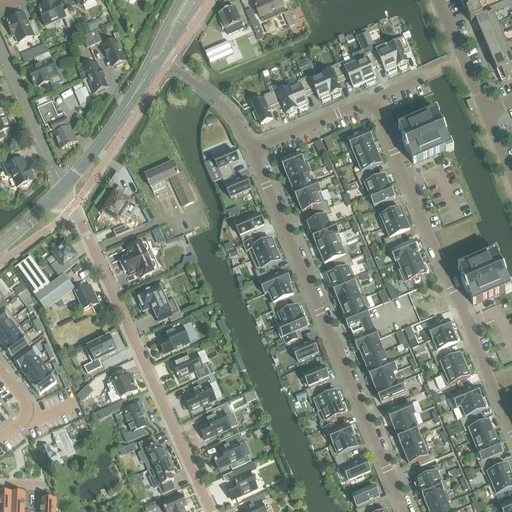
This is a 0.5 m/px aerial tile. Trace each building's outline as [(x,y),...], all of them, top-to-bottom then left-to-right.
[(286,14),(283,8),(279,0),(271,0),(255,7),(260,18),(263,17),(265,23),(283,15),(286,14)] [(479,10),(494,3),(493,0),(460,0),(470,23),(475,21),(482,18),(479,10)] [(76,25),(69,9),(63,12),(58,3),(55,4),(54,1),(41,7),(42,10),(39,12),(41,16),(40,18),(41,22),(43,22),(46,27),(63,19),(67,28),(76,25)] [(243,29),(234,8),(218,15),(222,23),(220,25),(222,30),(225,30),(228,36),(243,29)] [(264,39),(251,10),(246,13),(255,35),(259,42),(264,39)] [(286,14),(283,15),(289,28),(295,25),(290,12),(286,14)] [(498,23),(494,13),(492,14),(489,15),(482,18),(475,21),(480,31),(498,23)] [(41,36),(34,21),(28,24),(24,14),(8,21),(9,23),(7,24),(8,27),(8,29),(9,33),(11,34),(13,37),(15,36),(18,44),(33,37),(34,39),(41,36)] [(502,33),(498,23),(480,31),(484,41),(502,33)] [(102,43),(97,32),(90,35),(95,46),(102,43)] [(506,43),(504,38),(502,33),(484,41),(488,51),(506,43)] [(95,46),(90,35),(82,38),(87,49),(95,46)] [(388,46),(387,47),(397,69),(398,68),(399,71),(407,68),(406,65),(408,64),(403,52),(408,50),(403,38),(397,41),(398,45),(389,49),(388,46)] [(137,57),(133,48),(135,47),(131,39),(124,42),(131,60),(137,57)] [(126,62),(116,42),(103,47),(105,50),(104,51),(108,59),(112,68),(116,67),(117,68),(123,65),(122,64),(126,62)] [(511,53),(506,43),(488,51),(492,61),(511,53)] [(377,49),(370,52),(372,56),(375,64),(381,62),(382,66),(386,74),(388,73),(389,76),(397,72),(395,70),(397,69),(387,47),(377,51),(377,49)] [(44,48),(38,51),(40,57),(46,54),(44,48)] [(365,58),(355,62),(364,85),(366,84),(367,87),(375,83),(374,81),(375,80),(371,70),(366,58),(372,56),(370,52),(363,55),(365,58)] [(37,67),(28,71),(31,77),(30,79),(31,83),(33,84),(35,87),(37,86),(38,88),(50,83),(52,88),(63,83),(59,75),(57,76),(51,62),(53,61),(49,53),(48,53),(46,54),(40,57),(34,59),(37,67)] [(511,56),(511,54),(511,53),(492,61),(496,71),(511,64),(511,56)] [(344,63),(337,66),(342,78),(348,76),(353,89),(364,85),(355,62),(345,67),(344,63)] [(511,78),(511,64),(496,71),(501,83),(511,78)] [(104,80),(105,79),(101,71),(100,71),(97,65),(84,71),(95,95),(98,93),(99,95),(105,92),(104,91),(108,89),(104,80)] [(331,71),(321,75),(331,97),(332,97),(333,99),(341,96),(340,93),(342,93),(336,80),(342,78),(337,66),(330,69),(331,71)] [(311,77),(304,80),(309,93),(310,93),(310,92),(315,90),(319,102),(321,101),(323,104),(330,100),(329,98),(331,97),(321,75),(311,79),(311,77)] [(288,89),(297,111),(299,111),(300,113),(308,110),(306,107),(308,106),(303,95),(308,93),(309,94),(309,93),(304,80),(297,83),(298,85),(288,89)] [(277,91),(271,94),(276,107),(277,107),(276,106),(281,104),(286,116),(288,115),(289,118),(297,115),(296,112),(297,111),(288,89),(282,92),(278,93),(277,91)] [(265,99),(251,104),(255,113),(252,114),(256,122),(258,120),(261,127),(273,122),(269,113),(272,112),(270,109),(275,107),(276,108),(276,107),(271,94),(264,97),(265,99)] [(70,127),(66,118),(59,121),(48,97),(35,103),(46,127),(50,125),(54,134),(54,135),(61,151),(77,144),(70,127)] [(475,108),(472,101),(467,103),(470,110),(475,108)] [(0,140),(5,138),(3,133),(12,129),(3,107),(0,108),(0,140)] [(430,116),(398,129),(403,142),(407,140),(412,152),(408,153),(414,166),(445,152),(452,150),(449,145),(438,118),(436,113),(430,116)] [(368,133),(360,136),(359,133),(354,135),(355,138),(346,142),(350,153),(373,144),(368,133)] [(335,150),(330,138),(323,140),(329,152),(335,150)] [(326,153),(321,141),(314,144),(319,156),(326,153)] [(373,144),(350,153),(355,164),(377,154),(373,144)] [(218,170),(209,174),(213,185),(222,180),(234,175),(231,169),(230,167),(239,163),(234,152),(228,154),(227,152),(219,155),(220,158),(214,160),(218,170)] [(377,154),(355,164),(357,163),(362,174),(382,165),(377,154)] [(34,180),(30,171),(29,168),(26,169),(22,160),(16,163),(12,155),(0,161),(0,166),(5,178),(9,179),(13,178),(17,189),(21,187),(24,188),(27,186),(28,184),(32,182),(31,181),(34,180)] [(299,155),(294,157),(293,155),(287,157),(288,160),(281,163),(285,174),(306,165),(306,164),(304,165),(299,155)] [(194,200),(188,187),(184,188),(173,163),(145,176),(149,183),(148,184),(148,185),(149,184),(154,193),(166,188),(163,181),(166,179),(167,180),(170,179),(182,206),(194,200)] [(306,165),(285,174),(290,184),(310,175),(306,165)] [(234,175),(222,180),(231,200),(251,192),(246,180),(237,184),(234,175)] [(308,176),(311,175),(310,175),(290,184),(294,194),(316,184),(316,183),(312,185),(308,176)] [(385,177),(377,181),(368,184),(366,181),(360,184),(366,198),(369,197),(389,188),(385,177)] [(316,184),(294,194),(298,204),(321,194),(316,184)] [(119,187),(109,204),(130,217),(136,208),(132,205),(135,201),(132,199),(129,202),(123,198),(127,192),(119,187)] [(389,188),(369,197),(374,208),(394,199),(389,188)] [(140,194),(135,197),(138,203),(144,200),(140,194)] [(326,202),(324,203),(321,194),(298,204),(302,214),(315,209),(317,214),(329,209),(326,202)] [(109,204),(102,215),(108,219),(109,218),(118,223),(120,219),(127,223),(130,217),(109,204)] [(326,218),(332,216),(329,209),(317,214),(319,220),(307,225),(312,236),(334,226),(334,225),(330,227),(326,218)] [(404,219),(407,218),(404,210),(401,211),(400,210),(378,219),(383,230),(405,221),(404,219)] [(256,231),(264,228),(259,216),(239,224),(245,238),(241,239),(244,246),(248,244),(245,239),(257,234),(256,231)] [(410,232),(405,221),(383,230),(383,231),(385,230),(389,239),(383,242),(386,248),(398,243),(396,237),(410,232)] [(116,238),(133,231),(126,226),(113,231),(116,238)] [(334,226),(312,236),(316,246),(338,236),(334,226)] [(338,236),(316,246),(320,255),(343,246),(338,236)] [(130,256),(121,260),(122,261),(123,263),(127,274),(129,277),(138,273),(141,279),(154,274),(160,271),(147,241),(140,244),(127,250),(128,250),(130,256)] [(272,241),(258,247),(256,241),(248,244),(244,246),(246,253),(248,252),(252,262),(276,252),(272,241)] [(416,250),(418,249),(416,244),(414,245),(413,243),(401,248),(398,243),(386,248),(389,255),(391,254),(395,264),(417,255),(416,250)] [(57,264),(52,268),(59,278),(64,274),(73,268),(72,268),(79,263),(76,259),(77,258),(66,245),(53,255),(59,262),(57,264)] [(341,247),(343,246),(320,255),(324,266),(345,257),(341,247)] [(229,254),(228,254),(231,259),(238,256),(236,251),(229,254)] [(281,263),(276,252),(252,262),(256,272),(255,273),(258,279),(270,274),(267,269),(281,263)] [(511,290),(496,253),(458,270),(463,282),(462,282),(463,282),(466,281),(471,292),(468,294),(473,306),(505,293),(511,290)] [(417,255),(395,264),(395,265),(397,264),(401,273),(399,274),(399,275),(422,265),(417,255)] [(16,272),(35,298),(51,285),(31,259),(15,271),(16,272)] [(426,274),(429,273),(426,268),(424,269),(422,265),(399,275),(404,286),(414,281),(415,284),(420,282),(419,279),(427,276),(426,274)] [(76,274),(82,270),(80,266),(74,271),(76,274)] [(350,268),(328,277),(332,289),(356,279),(356,278),(354,278),(350,268)] [(286,274),(272,280),(270,274),(258,279),(265,296),(290,285),(286,274)] [(51,285),(35,298),(45,311),(60,300),(63,306),(72,302),(78,299),(84,311),(90,309),(90,310),(93,309),(92,307),(98,305),(90,287),(78,293),(77,291),(76,292),(64,276),(52,286),(51,285)] [(356,279),(332,289),(337,299),(361,289),(356,279)] [(167,304),(163,293),(166,292),(163,284),(159,286),(159,285),(135,296),(143,313),(152,309),(159,324),(170,319),(172,323),(182,318),(174,301),(167,304)] [(1,285),(0,285),(0,310),(7,305),(4,300),(9,296),(1,285)] [(293,297),(289,286),(290,286),(290,285),(265,296),(269,295),(273,304),(269,306),(272,312),(276,311),(273,305),(293,297)] [(398,299),(393,287),(387,290),(392,302),(398,299)] [(361,289),(337,299),(341,310),(365,299),(361,289)] [(27,291),(18,297),(27,308),(34,305),(30,296),(31,296),(27,291)] [(389,303),(384,291),(378,294),(383,306),(389,303)] [(365,299),(341,310),(345,319),(344,320),(345,321),(370,310),(365,299)] [(302,317),(305,316),(302,309),(299,310),(298,308),(286,313),(284,307),(276,311),(272,312),(279,329),(303,319),(302,317)] [(7,310),(0,315),(0,329),(14,319),(7,310)] [(367,314),(366,313),(366,312),(370,310),(345,321),(349,331),(350,330),(351,333),(352,332),(354,335),(373,327),(367,314)] [(170,339),(159,344),(164,356),(190,344),(183,329),(194,324),(191,317),(184,320),(165,329),(170,339)] [(14,319),(0,329),(0,341),(16,330),(16,331),(20,328),(14,319)] [(307,330),(307,328),(309,327),(306,319),(303,320),(303,319),(279,329),(286,346),(290,344),(298,340),(295,335),(307,330)] [(448,322),(428,331),(433,342),(453,333),(448,322)] [(379,343),(379,342),(373,327),(354,335),(355,338),(354,339),(355,341),(353,341),(358,352),(379,343)] [(415,340),(410,328),(404,331),(409,343),(415,340)] [(16,330),(0,341),(0,343),(5,350),(5,351),(22,338),(16,331),(16,330)] [(406,344),(401,332),(395,335),(400,347),(402,346),(406,344)] [(457,342),(459,341),(456,334),(453,335),(453,333),(433,342),(437,353),(457,344),(457,342)] [(22,338),(5,351),(12,360),(32,344),(25,335),(22,338)] [(85,347),(92,363),(84,366),(87,374),(102,367),(99,360),(117,352),(110,336),(85,347)] [(379,343),(358,352),(359,352),(364,362),(384,354),(379,343)] [(313,344),(305,347),(303,344),(292,349),(290,344),(286,346),(288,352),(292,351),(298,364),(318,355),(313,344)] [(188,358),(173,365),(177,375),(177,376),(177,377),(178,377),(180,380),(189,376),(188,374),(195,371),(199,382),(213,376),(215,375),(210,365),(206,366),(202,367),(196,354),(193,349),(186,352),(188,358)] [(31,350),(14,362),(21,371),(37,359),(31,350)] [(384,354),(364,362),(368,373),(392,362),(388,363),(384,354)] [(461,356),(448,361),(446,356),(434,361),(437,367),(441,366),(445,375),(441,377),(465,367),(461,356)] [(37,359),(21,371),(27,379),(44,367),(37,359)] [(392,362),(368,373),(372,383),(396,373),(392,362)] [(44,367),(27,379),(33,388),(50,375),(44,367)] [(465,367),(441,377),(446,388),(470,378),(465,367)] [(304,379),(302,380),(305,388),(308,387),(309,390),(305,392),(308,398),(312,397),(310,391),(321,386),(320,384),(329,380),(324,368),(304,377),(304,379)] [(110,402),(120,398),(120,400),(138,392),(133,382),(130,383),(125,372),(111,378),(113,384),(107,387),(110,392),(107,394),(110,402)] [(65,373),(60,375),(66,390),(71,388),(68,380),(65,373)] [(393,375),(397,373),(396,373),(372,383),(377,393),(401,383),(397,385),(393,375)] [(50,375),(33,388),(40,397),(57,384),(50,375)] [(216,402),(209,386),(216,383),(213,376),(199,382),(192,385),(196,395),(184,400),(190,412),(199,408),(199,409),(216,402)] [(401,383),(377,393),(382,405),(405,394),(401,383)] [(476,389),(452,399),(457,410),(481,400),(476,389)] [(256,400),(253,393),(244,397),(247,404),(256,400)] [(343,402),(340,394),(337,395),(336,393),(322,399),(320,393),(312,397),(308,398),(311,405),(314,404),(318,413),(317,414),(341,404),(340,403),(343,402)] [(481,401),(481,400),(457,410),(459,410),(463,420),(486,411),(485,409),(488,408),(484,400),(481,401)] [(124,402),(111,408),(114,415),(127,409),(124,402)] [(345,415),(341,404),(317,414),(321,424),(319,425),(322,432),(334,427),(332,421),(345,415)] [(211,424),(199,429),(205,441),(230,430),(225,418),(231,415),(227,405),(206,414),(211,424)] [(412,405),(410,406),(388,415),(392,426),(413,417),(416,415),(412,405)] [(123,413),(116,417),(119,423),(126,420),(132,434),(125,437),(128,445),(145,437),(142,430),(147,428),(141,413),(142,413),(140,407),(138,407),(137,406),(123,413)] [(413,417),(392,426),(396,436),(417,427),(413,417)] [(489,422),(468,431),(473,442),(493,434),(489,422)] [(72,427),(67,430),(72,441),(77,438),(76,436),(79,434),(76,429),(74,430),(72,427)] [(353,437),(355,435),(352,428),(349,429),(348,427),(336,432),(334,427),(322,432),(325,438),(329,437),(333,446),(329,448),(353,438),(353,437)] [(415,428),(417,427),(396,436),(401,445),(423,436),(423,435),(419,437),(415,428)] [(498,444),(493,434),(473,442),(478,452),(498,444)] [(244,459),(237,444),(241,442),(238,435),(220,444),(224,454),(213,459),(218,471),(244,459)] [(423,436),(401,445),(405,455),(427,446),(423,436)] [(358,449),(356,444),(353,438),(329,448),(336,465),(348,460),(346,454),(358,449)] [(143,453),(139,454),(143,464),(145,463),(149,471),(170,461),(167,454),(166,455),(163,450),(160,452),(158,446),(156,447),(152,439),(139,445),(143,453)] [(502,455),(498,444),(478,452),(482,462),(478,464),(481,471),(493,466),(490,460),(502,455)] [(424,448),(428,446),(427,446),(405,455),(409,466),(428,458),(424,448)] [(40,451),(44,460),(41,462),(45,469),(58,463),(54,454),(53,455),(49,447),(40,451)] [(365,462),(355,466),(354,464),(351,465),(348,460),(336,465),(339,471),(343,470),(348,483),(355,480),(356,483),(364,480),(362,477),(370,474),(365,462)] [(170,461),(149,471),(152,478),(150,479),(155,490),(159,488),(162,496),(175,491),(172,483),(174,482),(171,476),(175,475),(172,470),(174,469),(170,461)] [(257,490),(250,474),(257,471),(253,464),(233,473),(237,484),(226,489),(232,501),(257,490)] [(507,466),(495,471),(485,476),(489,487),(511,477),(507,466)] [(441,484),(436,473),(416,482),(420,492),(441,484)] [(511,477),(489,487),(494,498),(511,490),(511,477)] [(445,494),(441,484),(420,492),(425,502),(445,494)] [(371,503),(379,499),(374,488),(352,497),(358,510),(356,511),(370,511),(368,507),(372,506),(371,503)] [(166,503),(161,505),(164,511),(185,511),(184,510),(188,508),(183,497),(180,498),(177,493),(164,499),(166,503)] [(0,511),(11,511),(12,495),(0,494),(0,511)] [(429,511),(449,504),(445,494),(425,502),(428,511),(429,511)] [(12,495),(11,511),(30,511),(31,511),(24,511),(25,508),(25,504),(25,495),(12,495)] [(265,511),(261,504),(266,502),(263,495),(244,504),(247,511),(265,511)] [(55,511),(56,501),(42,501),(42,510),(41,510),(40,511),(55,511)] [(505,506),(500,508),(502,511),(511,511),(511,503),(510,504),(505,506)]
